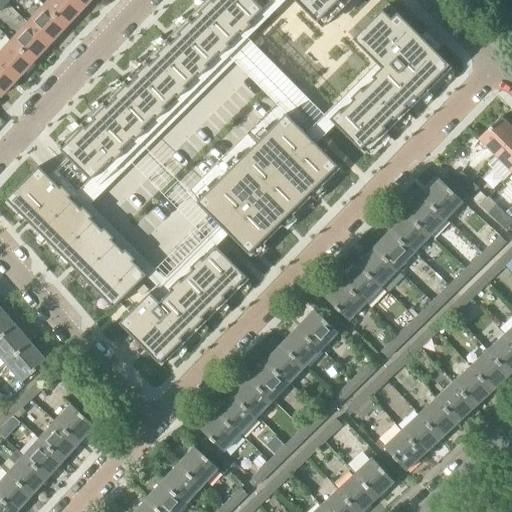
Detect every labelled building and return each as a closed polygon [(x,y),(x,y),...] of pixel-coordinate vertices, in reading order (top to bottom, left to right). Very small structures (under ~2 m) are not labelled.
[(67,27),(83,9),(73,0),(50,0),(44,6),(67,27)] [(255,0),(204,0),(58,147),(91,177),(112,156),(114,158),(121,151),(119,150),(134,135),(135,137),(142,130),(141,128),(155,114),(156,116),(164,109),(162,107),(176,93),(177,94),(184,88),(183,87),(198,72),(199,73),(206,66),(205,65),(219,51),(220,52),(227,45),(226,44),(241,30),(241,31),(248,24),(247,23),(263,8),(255,0)] [(73,0),(83,9),(91,0),(73,0)] [(297,0),(323,26),(349,0),(297,0)] [(50,44),(67,27),(44,6),(28,24),(50,44)] [(340,112),(332,120),(364,152),(451,65),(398,12),(392,18),(384,10),(354,39),(384,69),(376,77),(378,79),(364,93),(362,91),(354,99),(356,101),(343,114),(340,112)] [(34,62),(50,44),(28,24),(12,41),(34,62)] [(0,63),(17,79),(34,62),(12,41),(0,53),(0,63)] [(0,96),(1,97),(17,79),(0,63),(0,96)] [(286,117),(198,205),(249,255),(336,167),(286,117)] [(497,156),(511,140),(511,127),(501,117),(479,139),(497,156)] [(511,171),(511,140),(497,156),(511,171)] [(39,170),(9,199),(114,305),(144,274),(131,261),(133,259),(125,251),(124,254),(109,239),(111,237),(104,230),(102,232),(88,218),(90,216),(83,209),(81,211),(66,197),(69,195),(61,187),(59,190),(39,170)] [(463,188),(470,181),(461,173),(454,180),(463,188)] [(447,219),(463,202),(441,180),(424,197),(447,219)] [(470,181),(463,188),(471,196),(478,189),(470,181)] [(430,236),(447,219),(424,197),(408,214),(430,236)] [(497,222),(505,213),(497,205),(488,214),(497,222)] [(497,222),(506,231),(511,224),(511,219),(505,213),(497,222)] [(414,253),(430,236),(408,214),(391,231),(414,253)] [(398,269),(414,253),(391,231),(375,247),(398,269)] [(483,253),(490,260),(507,243),(500,236),(483,253)] [(381,286),(398,269),(375,247),(359,264),(381,286)] [(504,269),(511,261),(511,247),(497,263),(504,269)] [(151,294),(122,322),(160,360),(245,276),(216,248),(203,261),(200,259),(193,266),(195,269),(181,283),(179,281),(172,288),(174,290),(160,303),(151,294)] [(473,277),(490,260),(483,253),(466,270),(473,277)] [(492,280),(504,269),(497,263),(480,279),(487,285),(488,284),(497,293),(501,290),(492,280)] [(365,303),(381,286),(359,264),(342,281),(365,303)] [(456,293),(473,277),(466,270),(449,286),(456,293)] [(476,296),(487,285),(480,279),(464,295),(470,302),(473,299),(480,307),(483,304),(476,296)] [(349,320),(365,303),(342,281),(326,298),(349,320)] [(439,309),(456,293),(449,286),(433,302),(439,309)] [(454,318),(470,302),(464,295),(447,311),(454,318)] [(423,326),(439,309),(433,302),(416,319),(423,326)] [(0,339),(15,326),(0,308),(0,339)] [(320,350),(338,332),(315,310),(297,328),(320,350)] [(437,334),(454,318),(447,311),(431,327),(437,334)] [(406,342),(423,326),(416,319),(399,335),(406,342)] [(0,356),(7,364),(31,344),(15,326),(0,339),(0,356)] [(421,350),(437,334),(431,327),(414,343),(421,350)] [(305,367),(320,350),(297,328),(281,344),(305,367)] [(389,359),(406,342),(399,335),(382,352),(389,359)] [(509,375),(511,371),(511,343),(504,335),(487,351),(509,375)] [(404,366),(421,350),(414,343),(398,359),(404,366)] [(31,344),(7,364),(22,383),(46,362),(31,344)] [(289,383),(305,367),(281,344),(266,361),(289,383)] [(492,390),(509,375),(487,351),(470,367),(492,390)] [(388,382),(404,366),(398,359),(381,375),(388,382)] [(273,400),(289,383),(266,361),(250,377),(273,400)] [(360,387),(377,370),(370,363),(353,379),(360,387)] [(475,406),(492,390),(470,367),(453,383),(475,406)] [(377,393),(388,382),(381,375),(365,392),(371,398),(377,404),(383,399),(377,393)] [(258,416),(273,400),(250,377),(234,394),(258,416)] [(43,379),(25,395),(31,401),(48,385),(43,379)] [(343,403),(360,387),(353,379),(336,396),(343,403)] [(458,422),(475,406),(453,383),(436,399),(458,422)] [(354,415),(371,398),(365,392),(348,408),(354,415)] [(242,432),(258,416),(234,394),(219,410),(242,432)] [(14,416),(31,401),(25,395),(8,410),(14,416)] [(327,419),(343,403),(336,396),(319,412),(327,419)] [(440,438),(458,422),(436,399),(419,414),(440,438)] [(55,422),(79,444),(95,426),(71,405),(55,422)] [(0,428),(14,416),(8,410),(0,417),(0,428)] [(224,451),(242,432),(219,410),(201,429),(224,451)] [(310,436),(327,419),(319,412),(303,428),(310,436)] [(423,454),(440,438),(419,414),(401,430),(423,454)] [(319,437),(325,443),(342,426),(337,420),(319,437)] [(64,461),(79,444),(55,422),(40,439),(64,461)] [(293,452),(310,436),(303,428),(286,445),(293,452)] [(406,470),(423,454),(401,430),(384,447),(406,470)] [(308,459),(325,443),(319,437),(303,453),(308,459)] [(48,478),(64,461),(40,439),(24,457),(48,478)] [(276,468),(293,452),(286,445),(269,461),(276,468)] [(202,486),(218,468),(195,447),(179,464),(202,486)] [(291,475),(308,459),(303,453),(286,470),(291,475)] [(33,495),(48,478),(24,457),(9,474),(33,495)] [(394,481),(374,459),(373,458),(355,474),(377,497),(394,481)] [(259,485),(276,468),(269,461),(252,478),(259,485)] [(186,503),(202,486),(179,464),(163,482),(186,503)] [(275,492),(291,475),(286,470),(269,486),(275,492)] [(0,496),(16,511),(17,511),(33,495),(9,474),(0,483),(0,496)] [(358,511),(361,511),(377,497),(355,474),(338,490),(358,511)] [(161,511),(178,511),(186,503),(163,482),(147,499),(161,511)] [(258,508),(275,492),(269,486),(252,502),(258,508)] [(229,511),(230,511),(247,495),(242,490),(224,506),(229,511)] [(326,511),(358,511),(338,490),(321,506),(326,511)] [(0,511),(16,511),(0,496),(0,511)] [(161,511),(147,499),(135,511),(161,511)] [(253,511),(258,508),(252,502),(242,511),(253,511)]
